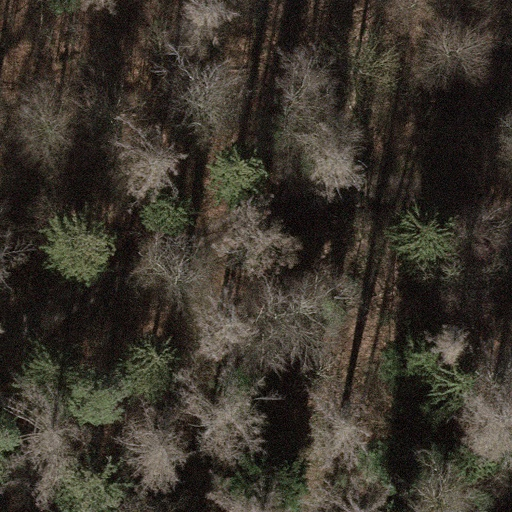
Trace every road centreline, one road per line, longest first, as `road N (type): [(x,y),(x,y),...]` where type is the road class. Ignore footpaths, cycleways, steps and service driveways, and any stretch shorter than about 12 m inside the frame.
road 1 (track): [(409,170),(0,367)]
road 2 (track): [(511,274),(409,170)]
road 3 (track): [(511,75),(409,170)]
